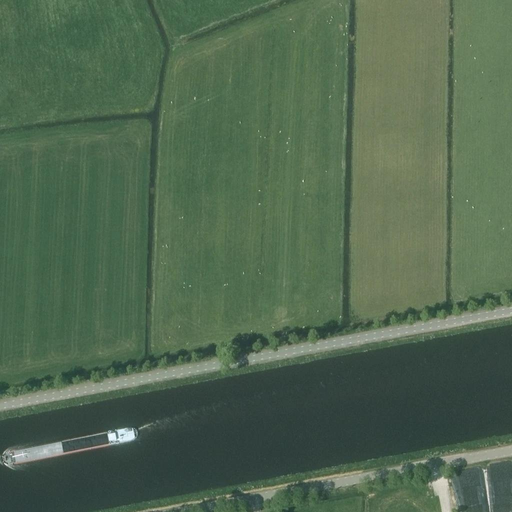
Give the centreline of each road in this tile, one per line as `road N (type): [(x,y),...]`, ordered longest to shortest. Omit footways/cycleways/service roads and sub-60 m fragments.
road 1 (tertiary): [(0,407),(511,311)]
road 2 (tertiary): [(181,511),(511,450)]
